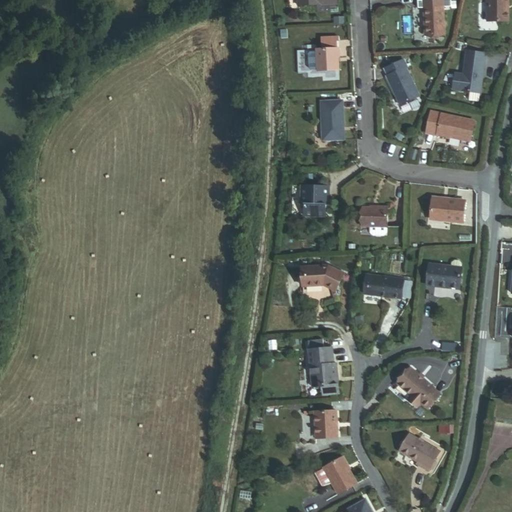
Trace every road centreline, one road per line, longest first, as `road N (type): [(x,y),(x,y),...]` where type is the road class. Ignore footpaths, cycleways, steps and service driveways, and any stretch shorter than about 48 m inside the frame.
road 1 (residential): [(493,211),(475,426),(448,511)]
road 2 (residential): [(497,184),(418,177),(376,162),(363,0)]
road 3 (unknown): [(440,291),(431,331),(364,365),(322,323)]
road 4 (residential): [(364,365),(359,449),(400,511)]
road 5 (unknown): [(480,363),(405,357),(362,385)]
